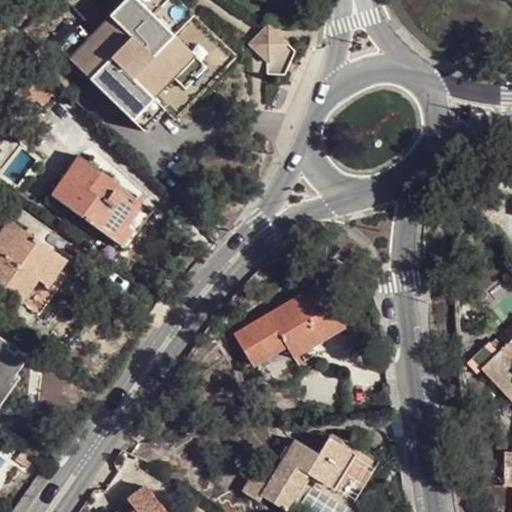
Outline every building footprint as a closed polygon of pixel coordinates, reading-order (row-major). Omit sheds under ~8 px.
[(78,26),(56,47),(97,86),(144,132),(165,110),(175,120),(236,57),(176,0),(125,0),(90,37),(78,26)] [(255,37),(247,45),(255,53),(267,64),(289,44),(276,31),(267,24),(261,30),(255,37)] [(31,72),(19,86),(32,99),(36,95),(44,101),(53,92),(31,72)] [(278,88),(271,105),(279,108),(286,92),(278,88)] [(78,156),(51,195),(126,249),(139,231),(152,212),(142,206),(140,209),(114,191),(119,185),(78,156)] [(9,221),(0,234),(0,287),(21,302),(37,278),(47,285),(56,272),(65,259),(9,221)] [(316,335),(341,320),(324,291),(320,284),(235,335),(242,349),(250,362),(284,343),(311,328),(316,335)] [(346,328),(341,320),(316,335),(311,328),(284,343),(287,349),(293,359),(301,355),(346,328)] [(7,348),(9,344),(0,337),(0,406),(10,393),(21,378),(15,374),(27,356),(17,349),(14,352),(7,348)] [(17,349),(9,344),(7,348),(14,352),(17,349)] [(511,371),(510,370),(511,368),(511,351),(508,347),(484,370),(507,395),(511,390),(511,371)] [(253,478),(244,494),(258,501),(262,497),(286,511),(310,477),(348,499),(369,466),(362,462),(356,458),(357,456),(330,438),(318,454),(296,441),(267,486),(253,478)] [(19,453),(14,461),(20,465),(26,457),(19,453)] [(165,511),(146,488),(137,494),(127,501),(135,511),(165,511)]
